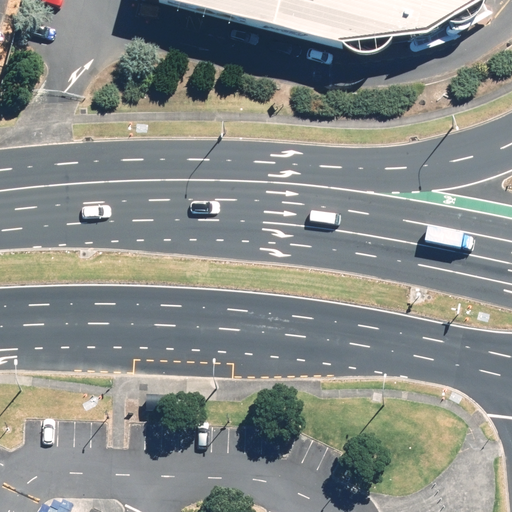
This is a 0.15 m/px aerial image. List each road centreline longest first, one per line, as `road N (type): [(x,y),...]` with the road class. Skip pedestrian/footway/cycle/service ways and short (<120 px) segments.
road 1 (primary): [(448,355),(273,322),(137,310),(0,310)]
road 2 (primary): [(0,194),(331,200)]
road 3 (primary): [(331,200),(511,127)]
road 4 (primary): [(331,200),(511,228)]
